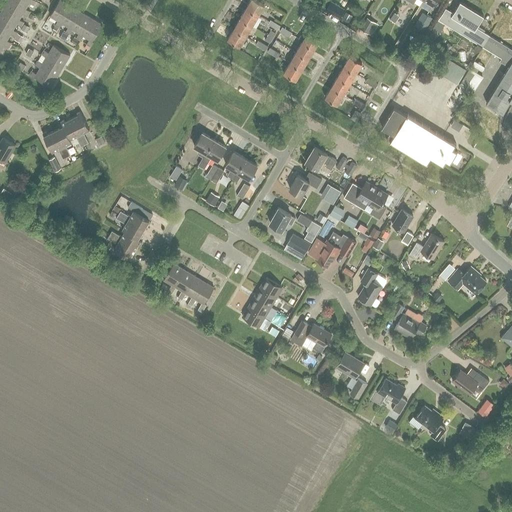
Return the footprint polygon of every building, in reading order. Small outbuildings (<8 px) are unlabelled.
[(9,0),(8,0),(2,10),(18,20),(19,19),(23,13),(28,16),(31,11),(26,8),(25,9),(9,0)] [(9,0),(25,9),(26,8),(29,2),(34,5),(37,1),(35,0),(9,0)] [(61,0),(59,0),(50,16),(58,20),(55,25),(59,27),(62,23),(61,22),(71,6),(61,0)] [(256,0),(251,0),(246,8),(258,15),(264,5),(256,0)] [(331,1),(325,10),(338,18),(344,9),(331,1)] [(429,12),(432,7),(423,1),(419,6),(429,12)] [(446,8),(434,27),(441,32),(445,24),(479,45),(480,42),(485,45),(483,48),(490,36),(477,27),(484,16),(460,2),(453,13),(446,8)] [(71,6),(61,22),(62,23),(69,27),(66,31),(70,34),(73,29),(72,29),(82,12),(71,6)] [(246,8),(240,19),(252,26),(258,15),(246,8)] [(2,10),(0,13),(0,23),(12,30),(13,29),(16,23),(22,26),(24,22),(19,19),(18,20),(2,10)] [(72,29),(73,29),(79,33),(76,37),(81,40),(83,36),(83,35),(92,18),(82,12),(72,29)] [(423,13),(415,25),(425,31),(432,18),(423,13)] [(83,35),(83,36),(90,39),(87,44),(91,46),(94,42),(93,41),(103,25),(92,18),(83,35)] [(367,18),(360,30),(368,34),(375,23),(367,18)] [(240,19),(234,29),(246,36),(252,26),(240,19)] [(270,20),(268,25),(277,31),(280,26),(270,20)] [(0,23),(0,36),(6,41),(7,39),(10,34),(15,37),(18,32),(13,29),(12,30),(0,23)] [(26,33),(29,27),(24,24),(21,30),(26,33)] [(282,27),(280,31),(290,37),(292,33),(282,27)] [(234,29),(228,40),(239,47),(246,36),(234,29)] [(433,29),(429,36),(434,39),(438,33),(433,29)] [(264,40),(269,43),(275,34),(270,31),(264,40)] [(301,35),(298,39),(302,42),(303,42),(314,49),(320,38),(309,31),(305,37),(301,35)] [(19,43),(23,37),(18,34),(14,39),(19,43)] [(0,36),(0,50),(4,44),(9,47),(12,42),(7,39),(6,41),(0,36)] [(511,48),(490,36),(483,48),(501,59),(499,61),(508,67),(486,103),(503,114),(511,99),(511,48)] [(269,47),(258,41),(256,46),(266,51),(269,47)] [(302,42),(296,52),(308,59),(314,49),(303,42),(302,42)] [(44,50),(42,54),(46,57),(47,55),(64,66),(71,54),(54,44),(49,53),(44,50)] [(280,54),(270,48),(267,53),(277,58),(280,54)] [(29,49),(26,54),(31,57),(34,52),(29,49)] [(296,52),(290,63),(302,69),(308,59),(296,52)] [(38,60),(35,65),(40,67),(41,66),(58,76),(64,66),(47,55),(46,57),(43,63),(38,60)] [(350,56),(344,66),(356,74),(362,63),(350,56)] [(474,61),(472,65),(479,70),(482,72),(484,68),(474,61)] [(290,63),(284,73),(296,80),(302,69),(290,63)] [(32,71),(29,75),(34,78),(35,76),(52,86),(58,76),(41,66),(40,67),(36,74),(32,71)] [(344,66),(338,77),(350,84),(356,74),(344,66)] [(338,77),(331,87),(343,94),(350,84),(338,77)] [(367,78),(365,82),(374,88),(377,84),(367,78)] [(337,105),(343,94),(331,87),(325,98),(329,100),(325,105),(334,111),(337,111),(339,107),(337,105)] [(390,133),(386,140),(427,165),(431,158),(443,165),(446,160),(450,163),(458,151),(454,149),(456,144),(407,114),(406,116),(394,108),(382,128),(390,133)] [(361,113),(356,110),(351,118),(356,121),(361,113)] [(78,116),(71,119),(84,145),(88,143),(83,133),(89,130),(80,112),(77,114),(78,116)] [(60,122),(62,125),(69,140),(75,137),(80,147),(84,145),(71,119),(65,122),(64,120),(60,122)] [(60,128),(53,132),(66,158),(70,156),(65,146),(71,143),(69,140),(62,125),(59,126),(60,128)] [(46,133),(42,134),(51,153),(57,150),(62,160),(66,158),(53,132),(47,135),(46,133)] [(203,158),(214,140),(202,133),(194,146),(201,150),(198,155),(203,158)] [(101,136),(95,139),(99,145),(104,143),(101,136)] [(0,159),(5,162),(15,145),(3,138),(0,142),(0,159)] [(203,168),(208,160),(210,156),(217,160),(225,147),(214,140),(203,158),(198,165),(203,168)] [(331,170),(336,161),(326,155),(327,154),(315,147),(306,162),(318,169),(322,162),(327,164),(325,166),(331,170)] [(233,179),(245,159),(234,152),(226,166),(231,169),(227,176),(233,179)] [(55,157),(49,160),(55,172),(61,169),(55,157)] [(341,158),(335,167),(341,171),(347,161),(341,158)] [(245,159),(233,179),(237,182),(241,175),(248,179),(257,165),(245,159)] [(351,164),(345,173),(350,176),(355,167),(351,164)] [(223,171),(212,165),(205,177),(216,183),(223,171)] [(176,167),(170,177),(176,180),(182,170),(176,167)] [(316,189),(322,180),(309,172),(305,179),(298,175),(290,189),(301,196),(308,184),(316,189)] [(176,184),(175,186),(182,190),(185,184),(178,180),(176,184)] [(367,203),(376,188),(365,182),(361,188),(352,183),(343,197),(364,209),(367,203)] [(244,183),(237,195),(242,199),(249,187),(244,183)] [(324,183),(317,195),(333,204),(340,192),(324,183)] [(376,188),(367,203),(373,207),(369,213),(379,218),(385,208),(381,205),(387,194),(376,188)] [(10,192),(6,198),(12,202),(16,196),(10,192)] [(219,197),(211,192),(206,201),(214,206),(219,197)] [(234,214),(241,218),(250,204),(242,200),(234,214)] [(151,221),(142,216),(145,211),(133,204),(130,209),(133,211),(130,217),(120,211),(118,215),(143,230),(146,224),(149,225),(151,221)] [(336,205),(330,214),(340,220),(346,211),(336,205)] [(291,225),(295,218),(291,215),(279,208),(270,222),(282,230),(287,222),(291,225)] [(402,210),(400,213),(392,225),(403,232),(412,216),(402,210)] [(307,226),(310,221),(300,214),(296,220),(307,226)] [(320,214),(316,220),(322,223),(325,218),(320,214)] [(354,226),(358,219),(348,214),(344,221),(354,226)] [(116,219),(125,224),(122,230),(125,232),(139,240),(140,240),(141,237),(139,236),(143,230),(118,215),(116,219)] [(310,221),(307,226),(305,230),(307,232),(303,238),(311,242),(320,226),(310,221)] [(374,228),(369,235),(376,239),(381,232),(374,228)] [(112,231),(109,235),(135,250),(139,244),(141,245),(142,242),(140,240),(139,240),(125,232),(122,237),(112,231)] [(407,231),(401,241),(407,245),(413,235),(407,231)] [(328,241),(337,246),(342,237),(333,232),(328,241)] [(289,241),(287,244),(289,246),(304,255),(311,244),(293,233),(289,241)] [(360,233),(358,236),(365,241),(368,237),(360,233)] [(433,259),(444,242),(431,234),(423,246),(417,242),(409,254),(415,258),(420,251),(433,259)] [(109,235),(107,239),(117,244),(114,250),(131,260),(133,257),(131,256),(135,250),(109,235)] [(317,239),(308,253),(316,258),(315,259),(328,266),(334,256),(336,257),(339,251),(348,256),(356,242),(343,235),(342,237),(337,246),(328,241),(327,240),(325,243),(317,239)] [(365,241),(363,244),(370,248),(374,241),(368,237),(365,241)] [(378,238),(373,246),(378,249),(383,241),(378,238)] [(366,257),(363,262),(369,266),(372,261),(371,260),(372,258),(370,257),(368,259),(366,257)] [(439,274),(445,279),(455,267),(449,262),(439,274)] [(173,263),(164,280),(172,284),(170,288),(168,291),(172,294),(176,287),(174,286),(184,269),(173,263)] [(345,267),(343,271),(351,276),(354,272),(345,267)] [(475,294),(486,282),(479,276),(480,275),(470,267),(463,274),(458,269),(447,281),(457,290),(462,283),(475,294)] [(366,284),(358,296),(375,307),(377,306),(379,302),(379,300),(375,298),(382,286),(383,287),(386,281),(386,279),(368,268),(360,280),(366,284)] [(184,269),(174,286),(176,287),(182,291),(178,297),(182,300),(186,293),(184,292),(194,276),(184,269)] [(184,292),(186,293),(192,297),(188,303),(191,305),(192,305),(196,299),(194,298),(204,281),(194,276),(184,292)] [(266,277),(260,287),(276,297),(282,287),(266,277)] [(194,298),(196,299),(202,303),(198,309),(199,309),(203,312),(207,305),(204,304),(205,303),(207,305),(210,300),(207,299),(214,287),(204,281),(194,298)] [(260,287),(254,297),(270,306),(273,308),(276,303),(273,301),(276,297),(260,287)] [(264,316),(270,306),(254,297),(249,307),(264,316)] [(394,327),(400,331),(411,338),(415,331),(421,334),(426,325),(420,321),(419,323),(400,311),(404,306),(398,303),(390,315),(399,321),(394,327)] [(273,308),(270,306),(264,316),(264,317),(270,320),(276,310),(273,308)] [(264,317),(264,316),(249,307),(243,317),(264,330),(270,320),(264,317)] [(312,327),(308,325),(308,324),(302,320),(291,339),(301,345),(301,344),(306,336),(316,342),(312,347),(321,352),(331,334),(314,323),(312,327)] [(511,324),(501,337),(511,346),(511,324)] [(273,327),(270,332),(276,336),(279,331),(273,327)] [(306,336),(301,344),(311,349),(312,347),(316,342),(306,336)] [(354,377),(363,363),(345,352),(337,366),(354,377)] [(473,379),(467,374),(460,369),(452,380),(469,394),(475,385),(482,390),(489,381),(478,372),(473,379)] [(358,379),(350,393),(358,398),(366,383),(358,379)] [(405,388),(400,385),(398,384),(397,385),(386,379),(378,392),(396,403),(392,409),(400,414),(407,402),(400,397),(405,388)] [(485,417),(494,404),(487,399),(478,411),(485,417)] [(433,431),(430,434),(438,440),(445,429),(438,424),(444,417),(436,411),(435,413),(424,405),(415,418),(433,431)] [(392,421),(387,429),(393,433),(398,425),(392,421)] [(460,432),(471,436),(475,427),(465,422),(460,432)] [(499,441),(494,449),(497,452),(503,443),(499,441)] [(444,463),(449,461),(451,460),(448,451),(440,454),(444,463)]
